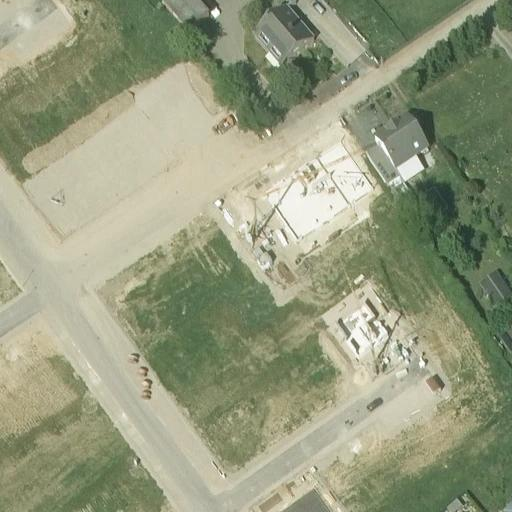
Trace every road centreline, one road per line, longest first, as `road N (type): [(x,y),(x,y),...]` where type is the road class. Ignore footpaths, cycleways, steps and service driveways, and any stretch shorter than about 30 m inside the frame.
road 1 (residential): [(487,0),(55,290)]
road 2 (residential): [(216,511),(55,290)]
